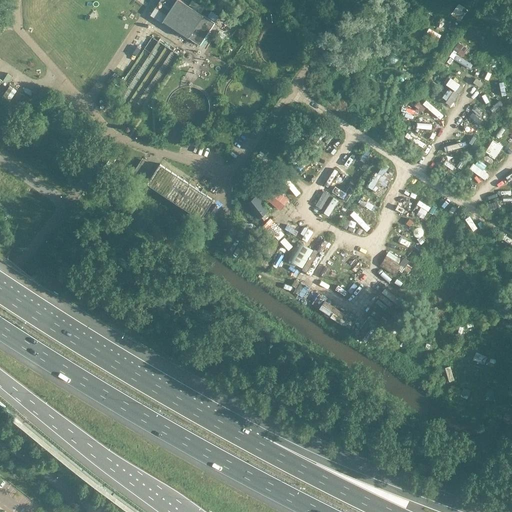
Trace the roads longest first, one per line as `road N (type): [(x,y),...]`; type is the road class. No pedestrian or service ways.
road 1 (motorway): [(0,329),(317,511)]
road 2 (motorway): [(247,441),(0,292)]
road 3 (motorway): [(0,377),(180,511)]
road 4 (motorway): [(452,511),(247,441)]
road 5 (track): [(406,167),(369,242),(375,269),(349,309),(309,281)]
road 6 (track): [(354,133),(309,203),(327,227),(369,242)]
road 7 (motorway): [(386,511),(247,441)]
road 8 (residential): [(0,290),(73,193)]
